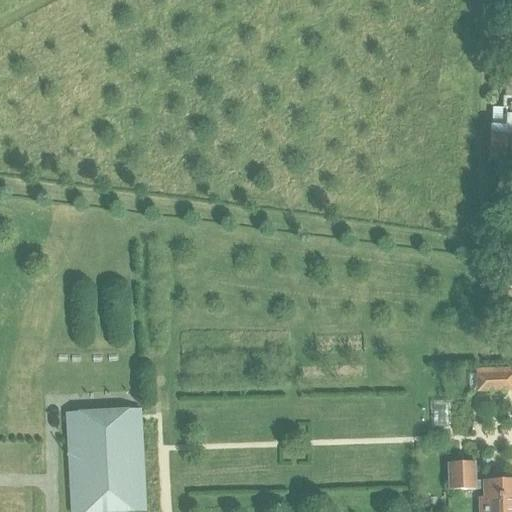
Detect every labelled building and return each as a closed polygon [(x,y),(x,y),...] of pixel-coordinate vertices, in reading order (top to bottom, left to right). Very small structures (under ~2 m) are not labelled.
[(490,108),(488,160),(507,161),(507,147),(511,147),(511,51),(506,51),(505,96),(503,96),(502,109),(490,108)] [(511,369),(474,371),(475,392),(511,390),(511,369)] [(447,404),(432,404),(433,428),(448,428),(447,404)] [(66,415),(71,511),(141,511),(145,511),(139,411),(66,415)] [(511,511),(511,481),(475,483),(474,464),(447,464),(448,492),(483,490),(483,499),(478,499),(478,511),(511,511)]
